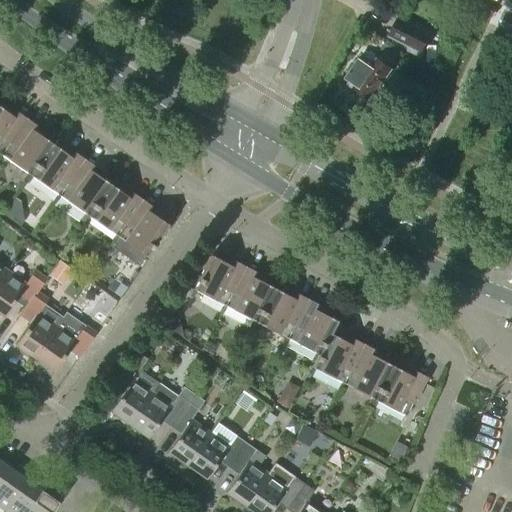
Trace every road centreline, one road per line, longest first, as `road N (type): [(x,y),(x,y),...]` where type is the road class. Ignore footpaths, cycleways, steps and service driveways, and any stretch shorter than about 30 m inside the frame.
road 1 (secondary): [(236,162),(419,264),(511,305)]
road 2 (residential): [(457,370),(448,346),(345,275),(214,204)]
road 3 (residential): [(38,445),(214,204)]
road 4 (secondary): [(511,265),(402,217),(254,130)]
road 5 (secondary): [(5,0),(236,162)]
road 6 (residential): [(214,204),(0,54)]
road 7 (secondary): [(254,130),(56,0)]
road 8 (residential): [(254,130),(300,0)]
